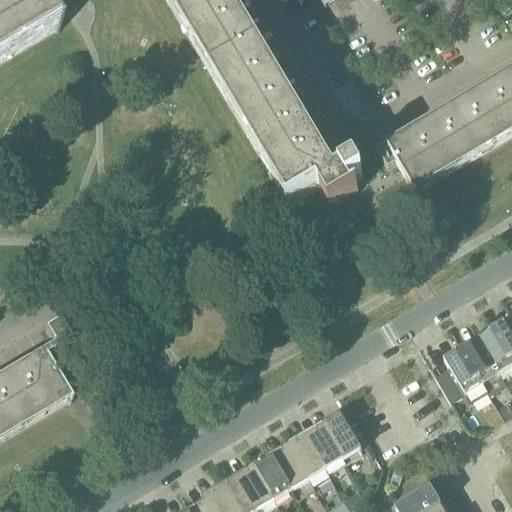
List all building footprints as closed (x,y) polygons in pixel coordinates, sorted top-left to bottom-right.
[(0,61),(53,30),(56,36),(58,35),(52,25),(67,17),(73,13),(72,11),(65,0),(14,0),(0,8),(0,61)] [(355,169),(331,184),(221,0),(169,0),(293,207),(287,210),(287,212),(319,193),(330,212),(358,195),(354,188),(363,183),(355,169)] [(339,2),(338,0),(319,0),(325,10),(339,2)] [(511,82),(391,155),(387,149),(386,150),(416,201),(417,200),(414,194),(511,135),(511,82)] [(511,324),(497,334),(511,359),(511,324)] [(44,337),(56,357),(69,348),(57,328),(44,337)] [(511,359),(497,334),(480,344),(501,380),(511,373),(511,359)] [(501,380),(480,344),(462,355),(483,390),(501,380)] [(483,390),(462,355),(444,366),(466,401),(483,390)] [(0,441),(66,402),(69,408),(70,407),(43,363),(0,388),(0,441)] [(511,421),(511,410),(510,407),(497,414),(505,426),(511,421)] [(340,420),(322,431),(344,466),(368,451),(350,420),(343,424),(340,420)] [(344,466),(322,431),(305,441),(327,476),(344,466)] [(327,476),(305,441),(289,450),(311,486),(327,476)] [(289,450),(272,461),(293,496),(311,486),(289,450)] [(272,461),(256,471),(277,506),(293,496),(272,461)] [(405,472),(396,469),(390,485),(399,488),(405,472)] [(256,471),(238,481),(256,511),(267,511),(277,506),(256,471)] [(256,511),(238,481),(221,492),(232,511),(256,511)] [(376,499),(377,495),(373,488),(361,495),(367,505),(376,499)] [(232,511),(221,492),(203,503),(205,507),(208,511),(232,511)] [(440,511),(431,496),(404,511),(440,511)]
